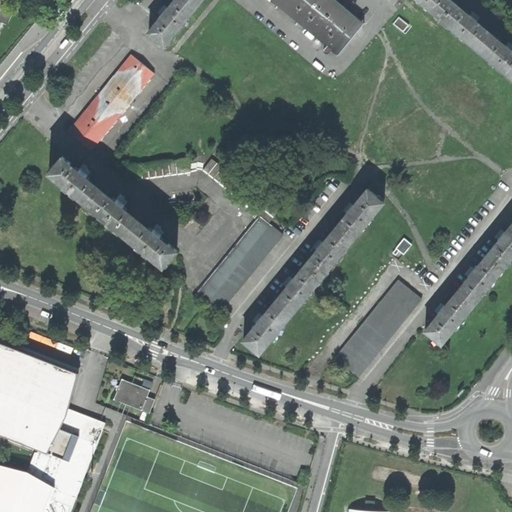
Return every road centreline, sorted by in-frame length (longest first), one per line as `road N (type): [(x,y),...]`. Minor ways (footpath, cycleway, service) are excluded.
road 1 (tertiary): [(338,412),(33,298)]
road 2 (residential): [(84,0),(0,104)]
road 3 (tertiary): [(338,412),(383,432),(466,443)]
road 4 (tertiary): [(465,422),(413,428),(338,412)]
